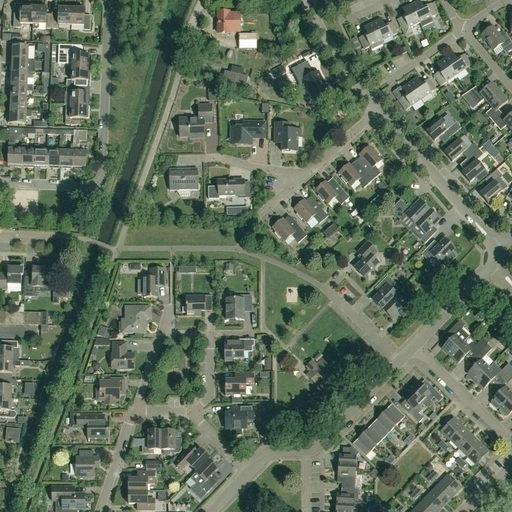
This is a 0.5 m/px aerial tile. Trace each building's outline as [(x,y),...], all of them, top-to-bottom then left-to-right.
[(420,24),(421,27),(432,22),(430,18),(436,16),(431,4),(423,8),(419,1),(411,5),(420,24)] [(33,25),(34,6),(22,5),(21,7),(20,14),(14,14),(14,32),(20,33),(20,31),(22,31),(23,30),(23,25),(33,25)] [(410,28),(420,24),(411,5),(402,9),(405,16),(397,20),(405,36),(412,32),(410,28)] [(52,30),(52,15),(46,15),(47,8),(46,8),(46,6),(34,6),(33,25),(33,30),(37,30),(39,28),(39,25),(46,25),(46,29),(52,30)] [(52,15),(52,30),(58,30),(58,26),(71,26),(72,7),(60,6),(60,8),(59,8),(59,15),(52,15)] [(72,7),(71,26),(84,26),(84,31),(90,31),(90,16),(84,16),(85,9),(84,9),(84,7),(72,7)] [(239,32),(240,15),(229,15),(229,13),(218,13),(218,34),(229,34),(229,32),(239,32)] [(381,20),(372,24),(381,42),(398,34),(392,23),(384,26),(381,20)] [(381,42),(372,24),(363,28),(367,35),(359,39),(364,50),(370,47),(371,51),(383,45),(381,42)] [(503,51),(511,44),(511,43),(505,34),(500,38),(493,27),(482,35),(493,51),(500,46),(503,51)] [(239,49),(256,49),(256,35),(239,35),(239,49)] [(456,43),(454,40),(450,43),(454,49),(459,46),(463,50),(468,46),(462,38),(456,43)] [(358,55),(362,53),(355,39),(351,41),(358,55)] [(44,61),(49,61),(49,45),(38,45),(37,52),(44,53),(44,61)] [(72,64),(72,68),(91,69),(91,57),(89,57),(89,56),(82,56),(83,49),(81,49),(81,46),(59,46),(58,64),(72,64)] [(28,60),(28,47),(13,47),(13,53),(11,53),(11,60),(13,60),(28,60)] [(475,54),(472,50),(466,54),(469,58),(475,54)] [(444,59),(456,76),(460,82),(468,76),(464,70),(471,65),(464,55),(456,60),(452,54),(444,59)] [(440,87),(456,76),(444,59),(436,65),(441,71),(433,76),(440,87)] [(28,60),(13,60),(12,66),(10,66),(10,73),(12,73),(28,73),(28,60)] [(315,74),(308,62),(292,71),(299,83),(304,80),(316,101),(330,93),(319,72),(315,74)] [(283,67),(276,70),(279,75),(285,72),(283,67)] [(91,69),(72,68),(71,81),(67,81),(65,81),(64,87),(67,87),(81,88),(82,82),(88,82),(88,81),(90,81),(91,69)] [(27,86),(27,79),(32,79),(33,74),(28,73),(12,73),(12,79),(10,79),(10,85),(12,85),(27,86)] [(245,89),(248,78),(224,73),(222,84),(245,89)] [(417,78),(409,84),(421,100),(436,90),(429,79),(421,85),(417,78)] [(421,100),(409,84),(401,89),(405,95),(398,101),(405,111),(421,100)] [(483,99),(487,104),(500,93),(492,84),(482,92),(477,86),(467,93),(477,104),(483,99)] [(32,86),(27,86),(12,85),(12,92),(9,92),(9,98),(11,98),(27,99),(27,92),(32,92),(32,86)] [(66,106),(87,107),(88,101),(90,101),(90,95),(88,95),(88,94),(81,94),(81,88),(67,87),(67,94),(64,93),(64,106),(66,106)] [(52,98),(61,96),(59,89),(51,91),(52,98)] [(500,93),(487,104),(492,109),(485,114),(493,123),(502,115),(498,111),(507,102),(500,93)] [(26,112),(26,111),(27,99),(11,98),(11,105),(9,105),(9,111),(11,111),(26,112)] [(87,107),(66,106),(65,125),(80,126),(80,120),(87,120),(87,119),(89,119),(89,113),(87,113),(87,107)] [(198,106),(199,118),(179,119),(180,138),(194,137),(194,139),(205,138),(204,124),(212,123),(211,106),(198,106)] [(31,112),(26,111),(26,112),(11,111),(11,118),(9,118),(8,124),(11,124),(26,125),(26,118),(31,118),(31,112)] [(506,126),(511,131),(511,130),(511,113),(506,119),(502,115),(493,123),(500,131),(506,126)] [(431,128),(426,132),(434,142),(444,133),(449,139),(461,129),(456,123),(449,129),(441,119),(439,121),(437,118),(429,125),(431,128)] [(301,138),(301,128),(289,128),(289,122),(274,122),(274,137),(281,137),(281,152),(297,152),(298,138),(301,138)] [(231,127),(231,145),(251,146),(251,138),(265,138),(265,124),(243,123),(243,128),(231,127)] [(73,152),(73,168),(79,168),(79,170),(85,170),(85,168),(86,168),(86,153),(79,152),(79,143),(86,142),(87,132),(74,131),(74,138),(73,138),(73,152)] [(466,160),(479,150),(474,144),(467,150),(459,140),(444,153),(452,163),(462,154),(466,160)] [(21,168),(21,166),(22,151),(21,151),(15,150),(15,144),(9,144),(8,150),(9,150),(9,166),(15,166),(15,168),(21,168)] [(35,151),(34,151),(28,151),(28,146),(22,145),(21,151),(22,151),(21,166),(28,166),(28,168),(34,169),(35,166),(35,151)] [(48,151),(47,151),(41,151),(41,148),(39,147),(35,146),(34,151),(35,151),(35,166),(40,167),(40,169),(47,169),(47,167),(48,151)] [(360,157),(355,162),(372,181),(381,174),(374,167),(381,161),(378,157),(379,155),(374,149),(373,151),(369,146),(359,155),(360,157)] [(60,169),(60,167),(60,152),(54,152),(54,147),(47,147),(47,151),(48,151),(47,167),(54,167),(54,169),(60,169)] [(73,152),(66,152),(66,149),(65,148),(60,147),(60,152),(60,167),(66,167),(66,170),(73,170),(73,168),(73,152)] [(483,155),(479,150),(466,160),(471,165),(461,174),(469,183),(474,179),(478,183),(488,174),(477,161),(483,155)] [(372,181),(355,162),(350,166),(349,164),(338,173),(342,177),(340,179),(346,185),(347,183),(351,187),(358,181),(364,188),(372,181)] [(191,192),(191,191),(198,191),(198,172),(197,172),(197,169),(191,169),(190,173),(176,173),(176,170),(169,170),(169,173),(169,191),(177,191),(177,192),(180,197),(189,197),(191,192)] [(501,176),(496,170),(484,181),(489,186),(479,195),(487,204),(502,191),(494,182),(501,176)] [(349,198),(332,179),(327,183),(325,182),(315,190),(319,195),(317,196),(322,202),(324,201),(328,205),(335,199),(341,206),(349,198)] [(244,180),(218,181),(218,187),(208,188),(208,200),(219,200),(219,197),(244,196),(244,180)] [(384,193),(387,197),(392,193),(388,189),(384,193)] [(386,198),(381,193),(375,199),(380,204),(386,198)] [(328,217),(311,198),(305,202),(304,200),(294,209),(297,213),(296,215),(301,221),(302,219),(306,223),(313,217),(319,224),(328,217)] [(415,225),(429,211),(419,201),(410,210),(401,201),(391,211),(404,224),(409,219),(415,225)] [(349,213),(352,217),(353,218),(360,212),(357,207),(349,213)] [(237,208),(237,216),(247,216),(247,208),(237,208)] [(439,220),(429,211),(415,225),(422,232),(417,237),(424,244),(434,234),(430,230),(439,220)] [(307,237),(289,216),(284,221),(282,219),(272,228),(276,232),(274,233),(279,239),(281,238),(284,242),(291,236),(298,244),(307,237)] [(366,225),(362,228),(367,233),(371,230),(366,225)] [(382,249),(387,245),(382,239),(377,243),(382,249)] [(454,249),(444,239),(435,249),(431,245),(421,255),(429,262),(434,258),(440,264),(441,263),(445,268),(456,257),(451,252),(454,249)] [(306,250),(310,254),(316,248),(313,244),(306,250)] [(368,254),(373,250),(369,245),(359,255),(363,259),(354,268),(364,278),(378,264),(368,254)] [(2,275),(1,290),(8,290),(8,286),(21,286),(21,275),(23,275),(24,267),(14,266),(13,268),(8,268),(8,275),(2,275)] [(43,283),(51,284),(51,270),(33,269),(33,278),(25,277),(25,292),(25,297),(36,298),(36,288),(43,288),(43,283)] [(165,285),(165,270),(150,270),(150,279),(143,279),(143,282),(140,282),(139,296),(143,296),(143,298),(157,298),(157,285),(165,285)] [(383,310),(397,296),(387,286),(392,281),(387,276),(377,287),(381,291),(372,300),(383,310)] [(67,298),(67,290),(53,289),(53,304),(59,304),(59,298),(67,298)] [(212,296),(186,297),(186,307),(187,307),(187,316),(185,316),(185,317),(201,317),(201,312),(205,312),(205,302),(212,302),(212,296)] [(236,296),(235,298),(235,300),(226,300),(226,321),(244,320),(244,310),(252,310),(252,296),(236,296)] [(406,305),(397,296),(383,310),(392,320),(401,310),(406,315),(416,304),(411,300),(406,305)] [(150,320),(150,308),(125,308),(125,321),(122,321),(122,323),(119,323),(119,331),(122,331),(122,334),(135,334),(141,334),(146,334),(146,320),(150,320)] [(48,313),(41,313),(41,326),(48,326),(48,323),(51,323),(51,317),(48,317),(48,313)] [(441,349),(450,357),(464,343),(469,337),(461,329),(464,326),(459,321),(449,331),(454,336),(441,349)] [(99,331),(97,336),(106,339),(108,334),(99,331)] [(478,354),(478,353),(487,344),(488,343),(483,338),(476,346),(474,344),(472,344),(468,347),(464,343),(450,357),(457,365),(471,350),(473,349),(478,354)] [(254,340),(238,340),(238,347),(224,347),(225,362),(233,362),(233,360),(244,359),(244,352),(252,352),(252,347),(254,347),(254,340)] [(0,348),(0,361),(13,362),(13,361),(14,349),(18,349),(18,343),(1,342),(1,348),(0,348)] [(134,354),(126,354),(126,344),(113,344),(113,354),(112,354),(112,369),(134,369),(134,354)] [(492,349),(487,344),(478,353),(483,358),(492,349)] [(319,355),(314,361),(317,364),(322,358),(319,355)] [(333,365),(325,357),(322,360),(321,360),(316,366),(312,361),(306,367),(311,371),(309,374),(318,382),(330,369),(330,368),(333,365)] [(467,374),(475,382),(489,368),(481,360),(467,374)] [(0,380),(12,381),(13,367),(20,367),(21,362),(13,361),(13,362),(0,361),(0,380)] [(498,374),(504,379),(511,370),(511,361),(508,364),(498,374)] [(489,368),(475,382),(483,390),(497,375),(489,368)] [(511,370),(504,379),(508,384),(491,401),(492,401),(491,403),(491,404),(496,409),(497,409),(499,408),(500,409),(511,396),(511,370)] [(225,388),(225,397),(232,396),(232,402),(240,402),(240,396),(246,396),(246,384),(254,384),(254,374),(239,374),(239,380),(222,381),(223,388),(225,388)] [(0,399),(11,399),(12,387),(16,387),(16,381),(12,381),(0,380),(0,399)] [(124,395),(124,380),(111,380),(111,382),(100,382),(100,391),(97,391),(97,401),(105,401),(105,406),(114,406),(114,401),(119,401),(119,395),(124,395)] [(416,381),(408,389),(423,403),(427,398),(430,401),(433,398),(438,403),(443,398),(433,389),(429,393),(416,381)] [(418,407),(423,403),(408,389),(400,397),(413,409),(409,413),(419,423),(423,419),(419,414),(422,411),(418,407)] [(511,411),(511,396),(500,409),(499,410),(499,412),(504,417),(505,417),(507,416),(511,411)] [(11,411),(11,399),(0,399),(0,418),(13,419),(15,418),(16,417),(16,416),(16,415),(16,414),(15,412),(13,411),(11,411)] [(382,415),(395,427),(404,417),(392,405),(382,415)] [(259,416),(265,416),(271,416),(271,406),(259,407),(259,416)] [(239,414),(225,414),(226,429),(231,429),(231,436),(241,435),(241,429),(246,429),(246,420),(254,420),(253,408),(239,408),(239,414)] [(108,439),(108,423),(100,423),(100,416),(79,416),(79,413),(71,413),(71,428),(85,428),(88,431),(88,439),(108,439)] [(372,425),(385,437),(395,427),(382,415),(372,425)] [(440,432),(449,440),(462,427),(454,418),(450,422),(447,418),(439,426),(443,430),(440,432)] [(372,425),(362,435),(375,447),(385,437),(372,425)] [(449,440),(458,449),(471,435),(462,427),(449,440)] [(161,451),(162,432),(148,432),(148,443),(142,443),(142,453),(144,455),(152,455),(153,453),(153,451),(161,451)] [(174,432),(162,432),(161,451),(170,451),(170,454),(178,454),(181,451),(181,442),(174,442),(174,432)] [(407,439),(411,443),(414,440),(406,433),(403,436),(406,439),(407,439)] [(365,457),(375,447),(362,435),(353,445),(365,457)] [(458,449),(466,457),(480,444),(471,435),(458,449)] [(425,440),(422,443),(427,448),(430,445),(425,440)] [(449,448),(445,444),(441,449),(445,453),(449,448)] [(480,444),(466,457),(475,466),(488,452),(480,444)] [(339,455),(338,469),(356,470),(356,456),(359,454),(351,447),(350,449),(342,448),(342,455),(339,455)] [(197,473),(209,461),(208,461),(210,459),(200,450),(191,459),(185,453),(174,464),(181,471),(188,464),(196,472),(195,474),(197,472),(197,473)] [(99,465),(99,457),(93,457),(93,451),(79,451),(79,462),(76,462),(76,478),(83,477),(83,480),(93,480),(93,477),(94,477),(94,465),(99,465)] [(376,453),(370,459),(376,464),(382,458),(376,453)] [(61,455),(61,465),(71,465),(71,455),(61,455)] [(216,484),(210,478),(218,470),(209,461),(197,473),(195,474),(190,479),(196,485),(191,490),(201,500),(216,484)] [(440,461),(436,466),(442,470),(446,465),(440,461)] [(462,461),(458,466),(462,470),(466,465),(462,461)] [(453,464),(448,469),(452,472),(457,467),(453,464)] [(458,466),(457,467),(452,472),(458,478),(463,472),(458,466)] [(356,470),(338,469),(337,483),(342,484),(341,489),(355,489),(356,470)] [(128,492),(147,492),(147,484),(154,484),(154,472),(137,472),(137,479),(128,479),(128,492)] [(448,475),(439,484),(453,497),(462,489),(448,475)] [(444,506),(453,497),(439,484),(431,493),(444,506)] [(66,495),(66,488),(52,488),(52,500),(61,500),(61,511),(82,511),(82,510),(84,510),(84,494),(66,495)] [(335,508),(353,509),(367,510),(367,505),(367,504),(358,501),(359,490),(355,490),(355,489),(341,489),(341,494),(336,494),(336,501),(335,508)] [(147,499),(147,492),(128,492),(128,504),(137,505),(137,511),(154,511),(154,499),(147,499)] [(433,511),(438,511),(444,506),(431,493),(422,501),(433,511)] [(416,511),(433,511),(422,501),(414,510),(416,511)]
